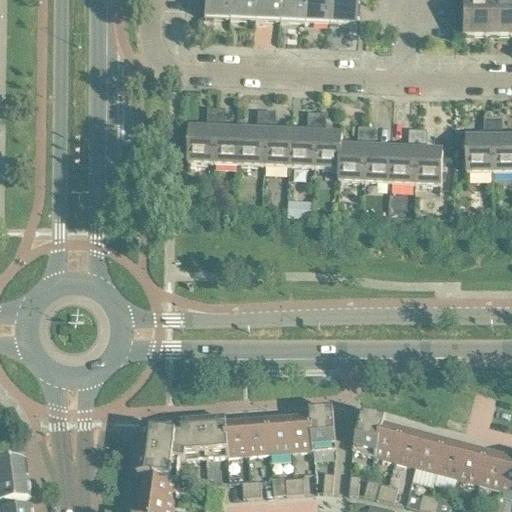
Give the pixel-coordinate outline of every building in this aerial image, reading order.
[(229,22),(229,0),(204,0),(203,21),(229,22)] [(254,24),(254,0),(229,0),(229,22),(254,24)] [(278,25),(279,0),(254,0),(254,24),(278,25)] [(304,26),(304,0),(279,0),(278,25),(304,26)] [(328,27),(329,0),(304,0),(304,26),(328,27)] [(356,0),(329,0),(328,27),(355,28),(356,0)] [(488,39),(488,3),(462,3),(462,39),(488,39)] [(511,38),(511,3),(488,3),(488,39),(511,38)] [(214,168),(218,112),(208,112),(207,132),(190,131),(189,167),(214,168)] [(239,170),(241,133),(225,133),(226,113),(218,112),(214,168),(239,170)] [(264,171),(267,115),(258,114),(257,134),(241,133),(239,170),(264,171)] [(289,173),(291,136),(276,135),(277,115),(267,115),(264,171),(289,173)] [(315,174),(318,117),(309,116),(308,136),(291,136),(289,173),(315,174)] [(327,117),(318,117),(315,174),(341,176),(342,150),(343,138),(326,137),(327,117)] [(494,177),(494,121),(484,121),(484,141),(467,141),(467,177),(494,177)] [(511,176),(511,141),(503,141),(503,121),(494,121),(494,177),(511,176)] [(365,187),(369,131),(359,131),(358,151),(342,150),(341,176),(341,186),(365,187)] [(390,188),(392,152),(376,151),(377,131),(369,131),(365,187),(390,188)] [(415,189),(419,133),(409,133),(408,153),(392,152),(390,188),(415,189)] [(428,134),(419,133),(415,189),(442,191),(444,155),(427,154),(428,134)] [(304,205),(303,222),(312,223),(313,221),(313,206),(304,205)] [(310,416),(311,422),(314,455),(337,453),(334,414),(310,416)] [(383,428),(385,429),(386,423),(363,417),(353,455),(375,461),(383,428)] [(225,428),(227,428),(226,422),(181,425),(182,430),(185,465),(227,461),(225,428)] [(311,422),(290,423),(292,457),(314,455),(311,422)] [(292,457),(290,423),(268,425),(270,458),(292,457)] [(270,458),(268,425),(248,427),(249,460),(270,458)] [(249,460),(248,427),(227,428),(225,428),(227,461),(249,460)] [(396,466),(405,434),(385,429),(383,428),(375,461),(396,466)] [(180,464),(185,465),(182,430),(167,431),(166,438),(144,435),(142,452),(136,452),(133,479),(145,481),(177,486),(180,464)] [(417,472),(426,440),(405,434),(396,466),(417,472)] [(438,477),(446,446),(426,440),(417,472),(438,477)] [(459,483),(467,451),(446,446),(438,477),(459,483)] [(480,488),(488,457),(467,451),(459,483),(480,488)] [(501,494),(509,462),(488,457),(480,488),(501,494)] [(0,485),(27,483),(25,469),(19,463),(0,462),(0,485)] [(511,463),(509,462),(501,494),(511,496),(511,463)] [(325,477),(324,487),(334,488),(334,478),(325,477)] [(351,480),(350,489),(359,490),(360,481),(351,480)] [(174,507),(177,486),(145,481),(142,502),(174,507)] [(296,498),(295,483),(286,483),(286,482),(273,483),(274,500),(296,498)] [(305,498),(304,482),(295,483),(296,498),(305,498)] [(0,505),(29,502),(27,483),(0,485),(0,505)] [(262,501),(260,485),(252,486),(252,502),(262,501)] [(252,502),(252,486),(243,486),(244,502),(252,502)] [(333,497),(334,488),(324,487),(324,496),(333,497)] [(385,506),(389,491),(380,488),(376,504),(385,506)] [(359,500),(359,490),(350,489),(349,499),(359,500)] [(226,493),(210,490),(208,490),(206,497),(225,501),(226,493)] [(398,493),(389,491),(385,506),(394,508),(398,493)] [(223,508),(225,501),(206,497),(204,504),(223,508)] [(411,511),(428,511),(432,501),(422,499),(420,505),(418,505),(419,501),(409,499),(407,511),(411,511)] [(438,511),(440,503),(432,501),(428,511),(438,511)] [(173,511),(174,507),(142,502),(140,511),(173,511)]
